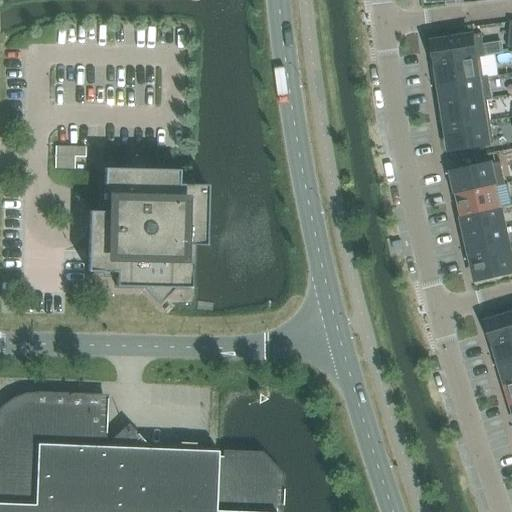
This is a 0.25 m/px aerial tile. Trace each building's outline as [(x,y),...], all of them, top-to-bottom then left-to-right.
[(471,36),(432,42),(436,64),(485,56),(481,34),(471,36)] [(485,56),(436,64),(436,65),(439,85),(488,78),(488,77),(483,78),(480,58),(485,57),(485,56)] [(488,78),(439,85),(442,107),(492,99),(488,78)] [(492,99),(442,107),(443,109),(446,128),(490,121),(487,101),(492,100),(492,99)] [(490,121),(446,128),(449,150),(494,143),(493,141),(490,121)] [(55,148),(55,169),(74,169),(74,157),(85,158),(85,148),(55,148)] [(149,170),(135,155),(120,169),(104,169),(103,201),(112,201),(111,225),(111,227),(99,226),(99,227),(93,227),(92,272),(98,272),(116,273),(116,287),(146,288),(160,303),(175,289),(190,289),(192,257),(183,257),(183,246),(195,246),(202,246),(204,186),(193,186),(193,185),(179,185),(179,171),(149,170)] [(500,162),(452,173),(454,183),(457,195),(505,184),(500,162)] [(505,184),(457,195),(461,216),(500,208),(496,187),(505,185),(505,184)] [(500,208),(461,216),(466,238),(505,229),(500,208)] [(505,229),(466,238),(471,258),(510,250),(505,229)] [(511,259),(510,250),(471,258),(476,280),(511,272),(511,259)] [(511,314),(487,322),(486,322),(493,344),(511,338),(511,314)] [(511,338),(493,344),(499,364),(511,360),(511,338)] [(511,360),(499,364),(506,385),(511,382),(511,360)] [(0,511),(124,511),(127,442),(118,442),(112,447),(98,446),(99,402),(39,399),(27,400),(16,404),(6,411),(0,418),(0,511)] [(275,511),(277,478),(259,458),(217,457),(218,451),(142,448),(137,443),(127,442),(124,511),(275,511)]
